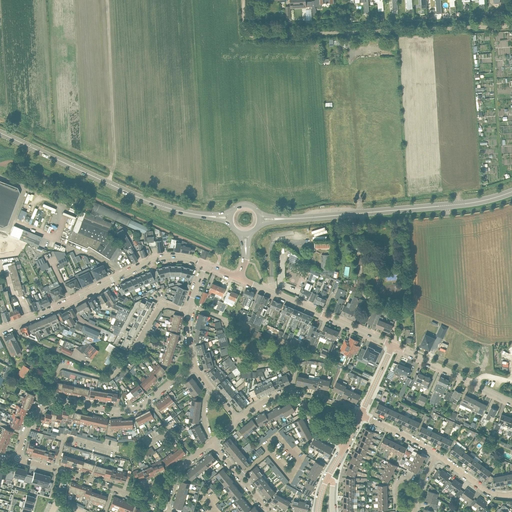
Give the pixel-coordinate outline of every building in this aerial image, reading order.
[(306,5),(305,0),(290,0),(291,8),(297,8),(297,6),(306,5)] [(314,0),(315,2),(312,2),(313,9),(316,8),(316,9),(320,9),(320,4),(333,3),(332,0),(319,0),(320,0),(314,0)] [(347,0),(348,0),(359,0),(360,2),(359,2),(359,3),(360,3),(363,2),(364,12),(369,12),(368,0),(347,0)] [(397,0),(373,0),(374,2),(377,2),(378,11),(383,11),(382,0),(391,0),(392,10),(398,10),(397,0)] [(0,226),(2,227),(7,225),(20,193),(17,188),(2,182),(2,181),(1,181),(0,180),(0,226)] [(57,185),(55,190),(54,194),(60,197),(62,193),(64,188),(57,185)] [(102,205),(95,202),(92,209),(127,226),(144,233),(146,230),(147,228),(130,220),(131,219),(122,215),(102,206),(102,205)] [(81,211),(69,240),(87,248),(89,246),(114,263),(122,250),(120,249),(121,248),(119,244),(108,237),(113,224),(81,211)] [(21,219),(37,226),(39,221),(23,214),(21,219)] [(12,229),(10,233),(19,237),(19,239),(38,247),(42,237),(19,227),(17,231),(12,229)] [(123,229),(117,233),(125,247),(123,248),(125,251),(128,249),(131,254),(129,256),(133,263),(138,260),(134,253),(135,253),(132,247),(133,247),(130,242),(127,237),(123,229)] [(176,240),(172,239),(171,244),(174,244),(173,248),(174,248),(173,251),(180,252),(181,244),(181,243),(178,243),(179,241),(176,240)] [(0,240),(0,252),(14,250),(15,246),(0,240)] [(138,242),(137,242),(138,244),(139,244),(139,251),(140,253),(141,258),(146,256),(145,251),(144,249),(142,250),(142,244),(142,241),(138,242)] [(180,252),(189,254),(190,251),(194,252),(195,248),(192,248),(192,247),(190,247),(190,246),(181,244),(180,252)] [(331,255),(326,255),(321,255),(322,271),(332,271),(331,255)] [(64,256),(57,259),(59,264),(66,261),(64,256)] [(42,258),(35,261),(38,266),(39,266),(45,263),(42,258)] [(8,267),(3,268),(4,272),(9,271),(14,290),(17,290),(19,296),(23,295),(22,291),(21,285),(15,266),(15,263),(14,262),(11,263),(11,265),(8,266),(8,267)] [(46,262),(45,263),(39,266),(42,271),(49,268),(46,262)] [(102,265),(97,268),(102,278),(106,276),(105,275),(107,274),(105,271),(104,268),(102,265)] [(157,271),(154,272),(156,278),(159,277),(160,278),(165,277),(163,267),(162,267),(158,268),(158,269),(156,269),(156,268),(156,269),(157,271)] [(89,268),(82,272),(88,285),(92,283),(91,282),(92,281),(90,276),(92,276),(90,271),(89,268)] [(97,268),(90,271),(92,276),(94,275),(96,279),(98,279),(98,280),(102,278),(97,268)] [(188,268),(187,268),(184,278),(189,279),(189,280),(192,281),(194,276),(191,274),(193,269),(189,268),(188,268)] [(316,281),(318,270),(311,269),(309,280),(316,281)] [(146,273),(145,273),(149,282),(149,283),(150,285),(158,281),(156,278),(154,272),(151,274),(150,271),(146,272),(146,273)] [(82,272),(75,275),(78,282),(80,281),(82,286),(84,285),(84,287),(88,285),(82,272)] [(145,273),(141,275),(140,276),(144,285),(149,283),(149,282),(145,273)] [(136,277),(135,278),(139,287),(144,285),(140,276),(140,275),(136,277)] [(69,280),(74,290),(76,289),(77,290),(79,289),(79,288),(74,277),(69,280)] [(131,279),(130,280),(134,289),(139,287),(135,278),(135,277),(131,279)] [(337,278),(332,288),(336,290),(340,280),(337,278)] [(125,282),(129,291),(134,289),(130,280),(130,279),(126,281),(126,282),(125,282)] [(74,290),(69,280),(64,282),(69,293),(70,293),(72,292),(72,291),(74,290)] [(301,292),(299,296),(304,297),(309,284),(311,281),(308,280),(306,284),(304,284),(303,287),(301,287),(300,291),(301,292)] [(314,292),(312,292),(309,300),(313,302),(315,297),(322,283),(319,281),(316,286),(317,286),(314,292)] [(125,282),(121,283),(121,284),(120,284),(122,288),(119,289),(121,295),(129,291),(125,282)] [(208,294),(213,296),(214,297),(216,293),(219,286),(218,286),(219,285),(216,284),(216,285),(212,283),(209,291),(210,291),(208,294)] [(309,284),(304,297),(308,299),(310,295),(311,292),(310,291),(312,285),(309,284)] [(59,285),(54,287),(59,298),(61,297),(64,296),(64,295),(59,285)] [(54,287),(49,289),(47,286),(43,288),(46,293),(50,291),(54,300),(55,301),(57,299),(59,298),(54,287)] [(178,286),(176,291),(186,295),(187,290),(178,286)] [(225,289),(219,286),(216,293),(219,294),(217,298),(221,299),(222,295),(223,296),(225,289)] [(7,290),(7,287),(5,287),(5,291),(2,291),(4,298),(5,298),(6,304),(8,307),(10,311),(8,312),(11,320),(16,318),(11,304),(9,298),(7,290)] [(250,290),(246,288),(242,296),(245,298),(242,304),(245,305),(248,299),(247,298),(250,290)] [(345,300),(343,299),(346,292),(338,288),(335,295),(336,296),(335,299),(338,300),(337,303),(338,303),(334,310),(339,312),(343,305),(345,300)] [(117,303),(108,289),(103,292),(111,305),(115,303),(116,304),(117,303)] [(325,290),(322,289),(319,295),(318,294),(314,302),(319,304),(325,290)] [(235,293),(235,291),(233,290),(232,292),(231,291),(230,293),(227,292),(224,300),(227,301),(228,298),(232,300),(231,303),(234,304),(235,301),(238,294),(235,293)] [(255,292),(250,290),(247,298),(248,299),(245,305),(249,307),(252,300),(255,292)] [(325,290),(319,304),(323,306),(326,298),(325,298),(327,292),(325,290)] [(176,291),(174,296),(184,299),(186,295),(176,291)] [(111,305),(109,301),(103,292),(97,296),(102,304),(104,302),(108,308),(112,306),(111,305)] [(258,293),(254,302),(256,302),(254,308),(255,309),(254,311),(256,312),(263,295),(258,293)] [(37,301),(35,302),(38,309),(43,307),(40,300),(42,299),(41,298),(39,298),(37,294),(34,295),(37,301)] [(42,299),(40,300),(43,307),(50,304),(46,295),(43,296),(45,298),(42,299)] [(174,296),(172,302),(181,306),(184,299),(174,296)] [(269,298),(264,296),(258,309),(262,311),(264,305),(266,305),(269,298)] [(352,302),(346,316),(350,318),(355,320),(358,312),(357,311),(360,304),(362,300),(358,298),(354,296),(351,302),(352,302)] [(13,297),(9,298),(11,304),(16,318),(21,316),(18,308),(15,309),(13,303),(17,301),(13,297)] [(29,297),(26,299),(32,312),(37,310),(34,301),(31,302),(29,297)] [(99,306),(94,297),(88,301),(93,309),(96,313),(100,313),(103,314),(103,312),(98,311),(96,307),(99,306)] [(139,300),(135,302),(134,304),(151,312),(152,312),(151,311),(152,309),(155,303),(156,303),(157,303),(147,299),(145,304),(139,301),(139,300)] [(278,302),(273,300),(269,308),(272,309),(269,315),(272,316),(278,302)] [(344,306),(341,314),(346,316),(352,302),(351,302),(348,301),(346,306),(344,306)] [(85,302),(80,305),(87,316),(92,318),(93,316),(90,315),(87,310),(89,309),(85,302)] [(282,304),(278,302),(272,316),(270,319),(274,320),(277,311),(279,312),(282,304)] [(130,310),(115,304),(114,308),(118,310),(114,319),(115,319),(124,322),(125,320),(128,314),(130,310)] [(149,315),(150,312),(134,304),(131,310),(135,313),(137,308),(141,310),(139,314),(148,319),(148,318),(147,318),(148,315),(149,315)] [(1,306),(0,307),(1,307),(3,313),(1,313),(5,323),(10,320),(4,305),(1,306)] [(80,305),(76,307),(80,314),(81,313),(84,318),(87,316),(80,305)] [(289,307),(284,305),(281,313),(283,313),(279,322),(282,323),(289,307)] [(370,319),(368,324),(372,325),(374,320),(377,314),(379,308),(376,306),(374,311),(373,310),(370,316),(371,316),(370,319)] [(293,308),(289,307),(282,323),(285,324),(288,316),(290,316),(293,308)] [(379,308),(377,314),(381,316),(382,313),(386,315),(388,311),(384,310),(379,308)] [(243,310),(239,320),(245,322),(246,320),(249,311),(247,310),(247,311),(243,309),(243,310)] [(292,324),(298,311),(294,309),(290,317),(292,317),(289,325),(292,327),(292,324)] [(131,310),(127,317),(143,325),(144,325),(143,324),(144,322),(145,322),(146,318),(139,314),(138,314),(136,318),(133,316),(134,312),(131,310)] [(61,314),(61,315),(63,314),(64,316),(62,317),(64,321),(66,320),(70,327),(72,325),(68,318),(71,316),(67,311),(61,314)] [(298,311),(292,324),(295,326),(298,320),(299,320),(303,312),(298,311)] [(246,320),(245,322),(251,325),(255,315),(257,313),(253,312),(250,321),(246,320)] [(302,329),(308,315),(303,313),(300,321),(302,321),(300,327),(302,329)] [(57,322),(59,322),(55,314),(51,316),(57,331),(62,329),(64,328),(63,326),(60,325),(58,326),(57,322)] [(263,319),(255,315),(251,325),(247,334),(255,338),(263,319)] [(312,317),(308,315),(302,329),(302,330),(304,331),(305,330),(306,327),(307,327),(308,327),(312,317)] [(51,316),(47,318),(50,325),(52,325),(55,332),(57,331),(51,316)] [(380,316),(378,322),(376,327),(383,330),(386,322),(382,320),(383,317),(380,316)] [(123,324),(127,325),(128,326),(130,321),(134,323),(132,328),(140,332),(140,331),(139,331),(140,328),(141,328),(143,325),(127,317),(123,324)] [(50,325),(47,318),(42,320),(48,335),(53,333),(51,330),(49,331),(47,326),(50,325)] [(124,322),(115,319),(113,325),(121,327),(124,322)] [(48,335),(42,320),(36,322),(40,330),(42,329),(44,333),(42,333),(44,337),(45,336),(48,335)] [(389,324),(386,322),(383,330),(389,332),(394,322),(390,320),(389,324)] [(36,322),(32,324),(35,332),(40,340),(42,340),(41,338),(44,337),(42,333),(40,334),(38,330),(40,330),(36,322)] [(35,332),(32,324),(28,326),(31,333),(33,332),(35,337),(37,339),(38,341),(40,340),(35,332)] [(127,325),(123,324),(121,328),(120,330),(136,338),(135,337),(137,335),(139,331),(132,328),(131,327),(129,331),(125,330),(127,325)] [(113,325),(111,328),(114,329),(112,333),(117,336),(120,330),(121,328),(113,325)] [(274,328),(268,325),(265,331),(272,334),(274,328)] [(312,325),(310,330),(307,337),(311,339),(309,343),(313,345),(312,346),(315,338),(318,332),(315,331),(317,327),(312,325)] [(30,333),(27,326),(19,329),(21,333),(25,332),(26,335),(26,336),(37,341),(37,340),(35,337),(31,335),(30,333)] [(83,326),(81,331),(89,335),(92,336),(97,338),(99,333),(83,326)] [(322,331),(320,336),(323,338),(327,339),(328,336),(331,329),(324,326),(322,331)] [(442,338),(447,328),(441,326),(437,336),(442,338)] [(331,329),(328,336),(332,338),(330,341),(334,342),(336,337),(338,332),(331,329)] [(406,329),(405,332),(405,337),(407,337),(406,342),(412,343),(413,334),(409,334),(410,329),(406,329)] [(133,344),(132,344),(133,341),(135,338),(120,330),(117,336),(116,337),(120,339),(122,334),(126,336),(124,341),(131,344),(132,345),(133,344)] [(264,334),(258,331),(255,338),(261,340),(264,334)] [(21,351),(12,332),(11,333),(3,336),(13,356),(16,354),(20,352),(21,351)] [(207,336),(205,335),(196,333),(194,338),(197,338),(196,341),(204,343),(205,340),(203,340),(204,337),(206,338),(207,336)] [(434,339),(429,336),(425,335),(420,346),(421,346),(420,347),(424,349),(425,348),(429,350),(434,339)] [(129,351),(128,350),(129,348),(131,344),(124,341),(123,340),(121,344),(118,343),(120,339),(116,337),(113,343),(112,344),(129,351)] [(345,339),(341,346),(345,348),(343,353),(347,355),(355,340),(350,337),(348,341),(345,339)] [(64,340),(62,346),(64,347),(69,349),(71,343),(67,341),(64,340)] [(347,355),(342,367),(351,371),(353,366),(348,364),(355,350),(357,351),(359,347),(357,346),(357,345),(358,341),(355,340),(347,355)] [(208,342),(204,343),(196,345),(197,350),(206,348),(210,347),(208,342)] [(98,351),(94,348),(95,348),(90,343),(89,344),(79,346),(75,348),(82,354),(83,352),(91,359),(98,351)] [(108,365),(118,349),(109,343),(105,349),(111,353),(104,363),(108,365)] [(336,345),(332,343),(328,352),(333,354),(336,345)] [(369,360),(374,350),(374,349),(373,348),(370,346),(369,347),(368,346),(366,350),(362,348),(357,358),(362,360),(363,357),(369,360)] [(328,351),(323,349),(320,356),(319,357),(326,359),(329,353),(327,352),(328,351)] [(378,352),(379,351),(375,349),(375,350),(374,350),(369,360),(368,361),(375,365),(378,359),(377,358),(379,352),(378,352)] [(207,352),(200,354),(202,359),(211,356),(214,355),(213,355),(214,354),(214,353),(213,352),(212,351),(209,351),(207,352)] [(171,359),(155,354),(155,355),(159,357),(161,357),(160,359),(170,362),(171,359)] [(215,360),(212,361),(203,363),(204,368),(205,368),(206,370),(208,369),(210,371),(215,366),(217,365),(216,365),(215,360)] [(395,365),(393,370),(393,371),(394,371),(398,373),(398,372),(401,374),(404,366),(403,366),(404,365),(400,363),(399,364),(398,363),(397,366),(395,365)] [(154,364),(152,366),(162,376),(164,374),(163,373),(165,371),(158,364),(156,366),(154,364)] [(23,365),(17,374),(23,378),(29,369),(23,365)] [(220,369),(217,365),(215,366),(210,371),(208,372),(211,376),(220,369)] [(162,376),(152,366),(151,367),(153,369),(151,372),(157,378),(159,376),(161,377),(162,376)] [(400,374),(400,375),(403,377),(403,376),(406,377),(408,374),(410,375),(411,372),(409,371),(410,369),(404,366),(401,374),(400,374)] [(220,369),(211,376),(214,380),(221,374),(223,372),(220,369)] [(157,378),(151,372),(147,375),(155,383),(156,382),(155,380),(157,378)] [(289,372),(286,373),(286,374),(282,376),(286,385),(290,383),(288,379),(291,378),(289,372)] [(411,380),(407,387),(411,389),(413,386),(415,387),(414,390),(417,392),(421,383),(425,376),(419,373),(418,376),(415,375),(414,377),(416,378),(415,381),(414,380),(413,381),(411,380)] [(224,378),(221,374),(214,380),(217,384),(224,378)] [(281,374),(277,376),(277,378),(281,387),(286,385),(282,376),(281,374)] [(155,383),(147,375),(147,376),(145,378),(144,377),(142,378),(150,387),(154,383),(155,383)] [(276,376),(272,378),(277,389),(281,387),(277,378),(276,376)] [(421,383),(420,385),(428,389),(429,387),(429,386),(431,381),(430,380),(430,378),(425,376),(421,383)] [(439,392),(445,378),(440,376),(434,390),(435,390),(430,401),(434,402),(439,392)] [(184,383),(187,387),(195,382),(192,377),(184,383)] [(150,387),(142,378),(140,380),(142,382),(140,384),(143,387),(146,391),(150,387)] [(449,380),(445,378),(439,392),(434,403),(438,405),(443,394),(446,387),(448,388),(449,385),(448,385),(449,380)] [(227,384),(224,380),(217,386),(220,390),(227,384)] [(275,389),(271,381),(267,383),(271,391),(275,389)] [(336,381),(332,390),(337,392),(341,384),(336,381)] [(198,386),(195,382),(187,387),(190,392),(198,386)] [(261,382),(257,384),(258,387),(262,396),(267,393),(262,385),(261,382)] [(262,385),(267,393),(271,391),(267,383),(262,385)] [(227,384),(220,390),(223,393),(230,387),(227,384)] [(341,384),(337,392),(342,395),(346,386),(341,384)] [(133,386),(140,395),(144,392),(141,388),(139,385),(136,386),(135,385),(133,386)] [(86,389),(83,388),(81,397),(87,399),(88,394),(89,387),(87,386),(86,389)] [(130,391),(136,399),(140,395),(133,386),(131,387),(132,389),(130,391)] [(201,391),(198,386),(190,392),(194,396),(201,391)] [(232,386),(230,387),(223,393),(226,397),(233,391),(235,389),(232,386)] [(254,389),(254,390),(251,391),(254,396),(257,395),(258,398),(262,396),(258,387),(254,389)] [(115,389),(112,388),(112,391),(112,393),(110,402),(116,403),(116,401),(119,401),(120,396),(120,395),(120,394),(114,393),(115,389)] [(341,396),(347,399),(351,390),(346,388),(342,395),(341,396)] [(355,392),(351,390),(347,399),(351,401),(355,392)] [(450,401),(449,402),(453,404),(451,408),(455,410),(458,404),(456,404),(461,393),(455,390),(452,397),(449,396),(447,400),(450,401)] [(30,405),(33,398),(34,395),(30,393),(25,391),(23,396),(21,395),(19,400),(21,401),(30,405)] [(126,391),(122,394),(126,400),(128,398),(131,402),(136,399),(130,391),(128,393),(126,391)] [(236,394),(233,391),(226,397),(229,401),(231,399),(236,394)] [(236,394),(231,399),(234,403),(243,395),(240,391),(238,393),(236,394)] [(356,393),(355,392),(351,401),(356,403),(360,395),(356,393)] [(175,404),(168,394),(164,398),(171,407),(175,404)] [(234,403),(237,407),(244,401),(246,399),(243,395),(234,403)] [(427,398),(420,395),(417,403),(423,406),(423,407),(427,398)] [(465,395),(463,399),(460,405),(466,407),(467,404),(471,398),(465,395)] [(171,407),(164,398),(159,401),(165,408),(167,407),(169,409),(171,407)] [(466,407),(471,410),(473,407),(476,400),(471,398),(466,407)] [(379,402),(376,400),(373,407),(376,408),(375,411),(380,414),(384,406),(378,403),(379,402)] [(481,403),(476,400),(473,407),(471,410),(477,413),(478,409),(481,403)] [(28,410),(29,407),(30,405),(21,401),(19,406),(27,410),(28,410)] [(165,408),(159,401),(155,404),(162,414),(164,412),(163,410),(165,408)] [(247,404),(244,401),(237,407),(240,411),(247,404)] [(290,403),(285,405),(290,414),(295,411),(290,403)] [(487,406),(481,403),(478,409),(477,413),(482,415),(487,406)] [(19,406),(16,405),(15,407),(18,408),(16,411),(25,415),(27,410),(19,406)] [(290,414),(285,405),(281,408),(280,406),(284,414),(286,416),(290,414)] [(284,414),(280,406),(275,409),(280,417),(284,414)] [(389,408),(384,406),(380,414),(385,416),(389,408)] [(487,414),(485,413),(481,421),(484,423),(485,423),(486,421),(488,422),(491,415),(494,417),(497,410),(491,407),(487,414)] [(147,411),(144,413),(149,421),(156,417),(154,413),(151,414),(148,408),(146,410),(147,411)] [(394,411),(389,408),(385,416),(390,419),(394,411)] [(71,410),(69,409),(65,423),(69,424),(71,423),(71,421),(72,421),(74,412),(71,411),(71,410)] [(280,417),(275,409),(270,412),(275,420),(280,417)] [(41,416),(40,424),(43,425),(48,426),(49,424),(49,422),(51,413),(52,410),(51,413),(49,412),(49,414),(45,413),(45,417),(41,416)] [(57,412),(52,410),(51,413),(49,422),(49,424),(48,426),(48,427),(49,424),(51,425),(52,420),(55,421),(57,412)] [(25,415),(16,411),(15,414),(13,413),(12,415),(23,420),(25,415)] [(399,413),(394,411),(390,419),(395,421),(399,413)] [(141,412),(139,413),(144,424),(149,421),(144,413),(142,414),(141,412)] [(269,420),(264,412),(259,415),(264,423),(269,420)] [(275,420),(270,412),(266,415),(264,412),(269,420),(271,423),(275,420)] [(411,415),(406,412),(404,416),(401,423),(406,426),(409,418),(411,415)] [(145,426),(144,424),(139,413),(137,415),(137,416),(135,418),(136,421),(135,422),(135,424),(137,426),(139,425),(140,428),(145,426)] [(404,416),(399,413),(395,421),(401,423),(404,416)] [(501,414),(498,423),(495,422),(494,425),(493,430),(496,431),(498,428),(500,428),(501,425),(504,426),(507,416),(501,414)] [(23,420),(12,415),(11,417),(13,418),(12,421),(21,425),(23,420)] [(264,423),(259,415),(255,418),(260,426),(264,423)] [(305,422),(302,417),(294,422),(296,427),(305,422)] [(415,420),(409,418),(406,426),(411,428),(415,420)] [(252,419),(248,423),(254,430),(258,427),(252,419)] [(21,425),(12,421),(10,420),(8,425),(19,430),(21,425)] [(420,423),(415,420),(411,428),(416,431),(418,426),(420,423)] [(307,427),(305,422),(296,427),(299,432),(307,427)] [(254,430),(248,423),(244,426),(250,434),(254,430)] [(190,429),(193,434),(201,429),(199,424),(190,429)] [(250,434),(244,426),(239,430),(245,437),(250,434)] [(426,429),(421,426),(417,434),(423,437),(426,429)] [(310,432),(307,427),(299,432),(302,436),(310,432)] [(13,432),(3,428),(3,429),(0,435),(0,449),(4,452),(13,432)] [(204,434),(201,429),(193,434),(195,438),(204,434)] [(362,432),(361,434),(371,438),(373,434),(377,436),(378,434),(365,429),(364,432),(362,432)] [(432,431),(426,429),(423,437),(428,439),(432,431)] [(437,434),(432,431),(428,439),(433,441),(437,434)] [(313,437),(310,432),(302,436),(304,441),(313,437)] [(206,439),(204,434),(195,438),(198,443),(206,439)] [(371,438),(361,434),(363,435),(362,438),(360,437),(359,439),(374,445),(369,443),(371,440),(375,442),(376,439),(371,438)] [(442,436),(437,434),(433,441),(438,444),(442,436)] [(387,437),(385,435),(383,440),(380,445),(383,447),(381,451),(383,452),(390,438),(390,440),(386,438),(387,437)] [(447,438),(442,436),(438,444),(443,446),(447,438)] [(222,444),(226,448),(233,442),(230,438),(222,444)] [(319,440),(315,438),(310,446),(315,449),(319,440)] [(393,439),(390,438),(383,452),(384,452),(386,448),(389,449),(387,454),(389,455),(396,441),(395,442),(392,441),(393,439)] [(452,441),(447,438),(443,446),(449,449),(452,441)] [(374,445),(359,439),(359,440),(361,440),(360,444),(358,443),(357,445),(372,451),(367,449),(368,446),(373,447),(374,445)] [(324,443),(319,440),(315,449),(319,451),(324,443)] [(32,441),(29,441),(26,452),(31,454),(31,456),(32,454),(33,447),(34,447),(34,445),(31,444),(32,441)] [(398,442),(396,441),(389,455),(391,451),(394,452),(392,457),(394,458),(401,443),(400,445),(397,444),(398,442)] [(226,448),(229,452),(237,446),(233,442),(226,448)] [(329,446),(324,443),(319,451),(324,454),(329,446)] [(403,444),(401,443),(394,458),(397,453),(400,455),(397,459),(400,460),(406,448),(403,446),(403,444)] [(39,446),(34,445),(34,447),(33,447),(32,454),(31,456),(36,457),(39,446)] [(372,451),(357,445),(359,446),(358,449),(356,448),(355,451),(355,450),(355,451),(368,456),(365,454),(366,451),(371,453),(372,451)] [(459,448),(455,445),(450,452),(454,455),(459,448)] [(240,450),(237,446),(229,452),(233,456),(240,450)] [(334,448),(329,446),(324,454),(329,457),(334,448)] [(183,451),(180,447),(178,449),(176,447),(175,449),(182,458),(186,454),(183,451)] [(47,451),(44,450),(41,459),(47,460),(50,449),(47,448),(47,451)] [(59,448),(55,448),(55,449),(50,448),(50,449),(47,460),(52,462),(53,457),(56,458),(57,453),(59,448)] [(464,452),(459,448),(454,455),(459,459),(464,452)] [(182,458),(175,449),(173,450),(174,452),(172,454),(178,461),(182,458)] [(236,461),(244,454),(240,450),(233,456),(236,461)] [(368,456),(355,451),(353,454),(352,453),(351,456),(366,461),(361,459),(362,456),(367,458),(368,456)] [(413,451),(412,454),(411,454),(409,456),(424,463),(422,462),(424,459),(425,460),(426,457),(417,453),(416,453),(413,451)] [(210,452),(206,456),(212,463),(216,460),(210,452)] [(463,462),(469,455),(464,452),(459,459),(463,462)] [(66,453),(63,453),(60,464),(65,466),(68,457),(65,456),(66,453)] [(178,462),(178,461),(172,454),(171,453),(167,456),(173,464),(175,462),(176,463),(178,462)] [(247,459),(244,454),(236,461),(240,465),(247,459)] [(65,466),(70,467),(73,458),(74,456),(71,455),(71,457),(68,457),(65,466)] [(473,459),(469,455),(463,462),(468,465),(473,459)] [(173,464),(167,456),(162,460),(169,469),(171,467),(170,466),(173,464)] [(212,463),(206,456),(202,459),(208,467),(212,463)] [(366,461),(351,456),(352,456),(351,460),(349,459),(349,461),(363,467),(364,467),(359,465),(360,462),(365,464),(366,461)] [(424,463),(409,456),(414,458),(412,461),(408,459),(407,461),(421,468),(420,467),(421,464),(423,465),(424,463)] [(76,457),(76,459),(73,458),(70,467),(75,469),(79,457),(76,457)] [(208,467),(202,459),(198,463),(204,470),(208,467)] [(251,463),(247,459),(240,465),(243,469),(251,463)] [(478,462),(473,459),(468,465),(472,469),(478,462)] [(83,461),(80,470),(86,472),(89,461),(87,460),(86,462),(83,461)] [(168,467),(162,460),(161,461),(156,463),(159,472),(162,470),(163,472),(165,471),(164,469),(168,467)] [(91,461),(89,461),(86,472),(91,474),(94,464),(91,464),(91,461)] [(317,462),(315,461),(313,466),(321,471),(324,466),(319,463),(317,462)] [(363,467),(349,461),(350,462),(349,465),(347,465),(346,467),(361,473),(361,472),(357,471),(358,467),(363,469),(363,467)] [(392,463),(388,461),(386,465),(382,463),(381,465),(395,472),(393,471),(395,468),(397,469),(398,466),(393,464),(392,463)] [(421,468),(407,461),(411,463),(410,467),(405,464),(404,467),(417,473),(418,470),(420,470),(421,468)] [(482,465),(478,462),(472,469),(477,472),(482,465)] [(150,477),(145,466),(144,463),(139,465),(141,470),(145,479),(150,477)] [(151,466),(155,475),(157,474),(157,473),(159,472),(156,463),(151,465),(151,466)] [(204,470),(198,463),(194,466),(200,474),(204,470)] [(104,467),(101,467),(98,476),(104,477),(107,466),(104,465),(104,467)] [(147,465),(145,466),(150,477),(155,475),(151,466),(148,467),(147,465)] [(395,472),(381,465),(385,467),(384,470),(379,468),(378,470),(392,477),(391,476),(392,473),(394,474),(395,472)] [(487,469),(482,465),(477,472),(482,476),(487,469)] [(200,474),(194,466),(189,470),(196,477),(200,474)] [(260,470),(256,466),(249,472),(251,474),(249,476),(251,478),(260,470)] [(321,471),(313,466),(310,471),(318,475),(321,471)] [(7,469),(4,479),(12,481),(13,476),(19,478),(21,469),(15,467),(14,471),(7,469)] [(117,470),(114,479),(117,480),(117,481),(119,482),(122,471),(123,469),(118,467),(117,470)] [(361,473),(346,467),(348,468),(347,471),(345,470),(344,473),(354,476),(356,473),(360,475),(361,473)] [(117,470),(112,468),(109,479),(111,480),(111,478),(114,479),(117,470)] [(21,469),(19,478),(24,479),(24,482),(27,483),(29,476),(25,475),(27,470),(21,469)] [(138,469),(132,472),(135,478),(138,477),(140,481),(145,479),(141,470),(139,472),(138,469)] [(226,473),(223,469),(216,475),(219,479),(226,473)] [(260,470),(251,478),(252,480),(254,478),(256,480),(265,473),(262,469),(260,470)] [(492,472),(487,469),(482,476),(486,479),(485,481),(487,483),(489,481),(492,477),(490,475),(492,472)] [(127,473),(122,471),(119,482),(121,483),(122,481),(125,482),(126,478),(129,479),(131,471),(128,470),(127,473)] [(196,477),(189,470),(185,473),(191,481),(196,477)] [(392,477),(378,470),(382,472),(381,476),(376,473),(375,476),(383,480),(388,482),(390,479),(391,479),(392,477)] [(442,470),(440,472),(438,470),(433,476),(440,481),(446,473),(442,470)] [(318,475),(310,471),(307,475),(318,481),(316,480),(318,475)] [(29,476),(27,483),(37,485),(40,474),(34,472),(33,477),(29,476)] [(230,477),(226,473),(219,479),(223,483),(230,477)] [(265,473),(256,480),(254,482),(258,486),(265,480),(261,476),(265,473)] [(450,476),(446,473),(440,481),(444,484),(443,486),(445,487),(449,482),(447,480),(450,476)] [(45,475),(42,487),(51,489),(52,483),(49,482),(50,477),(45,475)] [(318,481),(307,475),(309,477),(307,481),(315,486),(318,481)] [(500,485),(499,476),(493,477),(492,477),(489,481),(493,481),(494,486),(500,485)] [(233,481),(230,477),(223,483),(226,487),(225,488),(233,481)] [(451,483),(449,482),(445,487),(447,489),(446,489),(450,492),(452,490),(458,482),(454,479),(451,483)] [(261,490),(268,484),(265,480),(258,486),(261,490)] [(299,483),(293,480),(292,482),(290,485),(296,488),(299,483)] [(181,481),(179,486),(188,489),(190,483),(181,481)] [(233,481),(225,488),(228,492),(236,486),(232,482),(233,481)] [(315,486),(307,481),(304,486),(312,491),(315,486)] [(70,494),(71,492),(73,493),(76,484),(71,482),(67,493),(70,494)] [(462,485),(458,482),(452,490),(456,493),(455,495),(457,497),(459,494),(461,491),(459,489),(462,485)] [(76,484),(73,493),(76,493),(76,496),(78,497),(82,485),(76,484)] [(272,488),(268,484),(261,490),(264,494),(272,488)] [(87,487),(82,485),(78,497),(80,497),(81,495),(84,496),(87,487)] [(188,489),(179,486),(178,491),(187,494),(188,489)] [(239,490),(236,486),(228,492),(232,497),(239,490)] [(312,491),(304,486),(301,491),(305,493),(310,496),(312,491)] [(92,489),(87,487),(84,496),(87,497),(86,499),(88,500),(88,501),(91,491),(92,489)] [(275,493),(272,488),(264,494),(268,499),(275,493)] [(463,493),(461,491),(459,494),(457,497),(456,498),(458,499),(461,496),(465,499),(471,491),(466,488),(463,493)] [(243,495),(239,490),(232,497),(235,501),(233,502),(243,495)] [(187,494),(178,491),(176,496),(185,499),(187,494)] [(475,494),(471,491),(465,499),(469,502),(466,505),(468,507),(473,501),(471,499),(475,494)] [(271,502),(276,505),(281,497),(276,494),(271,502)] [(26,495),(24,501),(32,504),(34,497),(26,495)] [(243,495),(233,502),(237,507),(244,500),(241,496),(243,495)] [(185,499),(176,496),(174,501),(183,504),(185,499)] [(437,499),(427,496),(425,501),(431,502),(431,504),(430,503),(429,506),(437,507),(438,505),(439,500),(437,499)] [(109,508),(112,509),(113,506),(115,507),(119,499),(114,497),(109,508)] [(286,499),(281,497),(276,505),(281,507),(286,499)] [(475,502),(473,501),(468,507),(470,508),(472,507),(472,508),(474,510),(476,510),(483,500),(479,497),(475,502)] [(119,499),(115,507),(118,508),(117,511),(120,511),(124,500),(119,499)] [(290,502),(286,499),(281,507),(286,510),(290,502)] [(124,500),(120,511),(122,511),(123,510),(126,511),(129,502),(124,500)] [(248,505),(244,500),(237,507),(240,511),(248,505)] [(475,511),(476,511),(483,511),(486,509),(484,508),(487,503),(483,500),(476,510),(475,511)] [(23,501),(21,507),(23,508),(30,510),(31,510),(32,504),(24,501),(23,501)] [(183,504),(174,501),(173,507),(182,509),(183,504)] [(301,511),(304,502),(299,501),(296,511),(298,511),(299,511),(302,511),(301,511)] [(131,511),(134,504),(129,502),(126,511),(127,511),(131,511)] [(305,502),(304,502),(301,511),(304,511),(307,511),(310,503),(305,502)]
